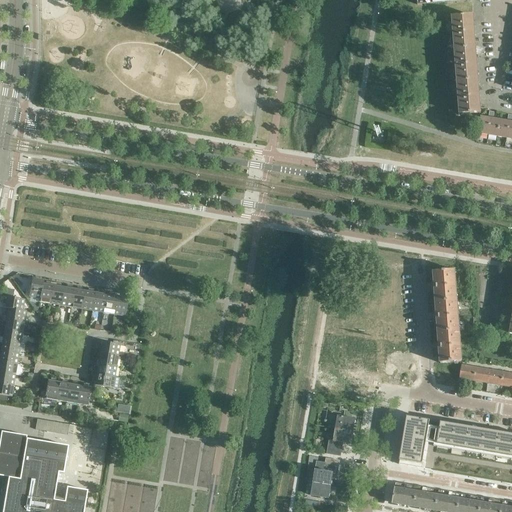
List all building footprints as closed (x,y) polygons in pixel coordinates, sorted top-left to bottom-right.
[(476,48),(474,29),(473,16),(452,17),(455,50),(476,48)] [(478,80),(476,48),(455,50),(457,82),(478,80)] [(481,113),(478,80),(457,82),(460,115),(481,113)] [(488,135),(492,112),(490,112),(489,118),(481,117),(478,133),(488,135)] [(497,137),(500,120),(493,119),(494,113),(492,112),(488,135),(497,137)] [(507,138),(511,115),(509,115),(507,122),(500,120),(497,137),(507,138)] [(342,245),(338,269),(371,274),(355,367),(379,371),(391,297),(392,296),(391,296),(393,285),(394,285),(394,284),(397,285),(402,255),(342,245)] [(457,301),(456,285),(455,270),(433,272),(436,302),(457,301)] [(39,299),(42,284),(43,281),(39,280),(40,277),(35,276),(34,280),(32,279),(28,297),(39,299)] [(50,304),(53,286),(50,286),(51,282),(46,281),(45,285),(42,284),(39,299),(39,302),(50,304)] [(60,306),(63,288),(60,287),(61,284),(56,283),(55,286),(53,286),(50,304),(60,306)] [(71,307),(74,290),(71,289),(72,286),(67,285),(67,288),(63,288),(60,306),(71,307)] [(82,309),(85,292),(81,291),(82,288),(77,287),(76,290),(74,290),(71,307),(82,309)] [(92,311),(95,293),(93,293),(93,290),(88,289),(88,292),(85,292),(82,309),(92,311)] [(103,313),(106,295),(103,295),(103,291),(98,290),(98,294),(95,293),(92,311),(103,313)] [(113,315),(117,297),(114,297),(115,293),(110,292),(109,296),(106,295),(103,313),(113,315)] [(125,317),(128,299),(124,298),(124,295),(120,294),(119,297),(117,297),(113,315),(125,317)] [(22,310),(24,300),(6,297),(6,300),(3,299),(2,304),(5,305),(4,309),(8,309),(8,308),(22,310)] [(459,331),(458,315),(457,301),(436,302),(438,332),(459,331)] [(26,311),(22,310),(8,308),(8,309),(7,312),(4,311),(3,316),(6,317),(6,319),(24,322),(26,311)] [(22,333),(24,322),(6,319),(6,322),(2,321),(1,326),(5,327),(4,330),(22,333)] [(20,344),(22,333),(4,330),(4,333),(0,333),(0,334),(0,337),(3,338),(2,341),(20,344)] [(462,362),(460,346),(459,331),(438,332),(440,363),(462,362)] [(18,354),(20,344),(2,341),(2,343),(0,342),(0,347),(1,348),(1,351),(18,354)] [(118,356),(120,345),(102,342),(101,345),(98,344),(97,349),(101,350),(100,353),(118,356)] [(0,362),(17,365),(18,354),(1,351),(0,355),(0,354),(0,362)] [(116,367),(118,356),(100,353),(100,356),(96,356),(95,361),(99,361),(98,364),(116,367)] [(0,373),(15,376),(17,365),(0,362),(0,373)] [(114,377),(116,367),(98,364),(98,366),(94,366),(94,371),(97,371),(96,374),(114,377)] [(474,381),(476,368),(462,366),(460,378),(474,381)] [(332,367),(328,383),(361,389),(364,374),(332,367)] [(488,383),(490,370),(476,368),(474,381),(488,383)] [(501,385),(503,373),(490,370),(488,383),(501,385)] [(0,384),(13,386),(15,376),(0,373),(0,384)] [(511,387),(511,374),(503,373),(501,385),(511,387)] [(112,389),(114,377),(96,374),(96,378),(93,377),(92,382),(95,383),(95,386),(112,389)] [(55,401),(58,383),(55,382),(56,379),(51,378),(50,381),(47,381),(44,399),(55,401)] [(66,402),(69,385),(66,384),(67,381),(62,380),(62,383),(58,383),(55,401),(66,402)] [(77,404),(80,387),(76,386),(77,383),(72,382),(72,385),(69,385),(66,402),(77,404)] [(0,395),(11,397),(13,386),(0,384),(0,395)] [(88,406),(91,388),(88,388),(88,385),(84,384),(83,387),(80,387),(77,404),(88,406)] [(353,432),(355,419),(338,416),(336,429),(353,432)] [(399,464),(399,465),(404,465),(408,466),(413,467),(413,466),(417,467),(417,468),(424,469),(425,468),(425,462),(423,462),(429,424),(429,423),(430,421),(407,417),(407,419),(406,424),(402,449),(401,456),(400,456),(399,464)] [(436,430),(434,444),(437,445),(511,457),(511,434),(508,434),(508,435),(501,434),(502,433),(493,432),(487,431),(479,429),(479,430),(472,429),(472,428),(464,427),(457,426),(449,424),(449,425),(442,423),(440,423),(440,424),(439,431),(436,430)] [(351,445),(353,432),(336,429),(334,441),(334,442),(343,443),(351,445)] [(1,432),(0,436),(0,476),(8,478),(7,480),(7,481),(7,483),(7,484),(6,487),(6,488),(6,490),(5,491),(6,491),(5,494),(5,495),(5,497),(4,497),(4,498),(4,501),(4,502),(3,505),(3,508),(2,509),(3,509),(2,511),(1,511),(83,511),(86,493),(87,491),(86,491),(83,490),(82,490),(79,490),(78,490),(75,489),(74,489),(71,488),(66,488),(64,499),(54,497),(58,473),(63,474),(64,464),(66,452),(67,448),(67,446),(42,442),(26,439),(26,436),(1,432)] [(342,449),(343,444),(343,443),(334,442),(334,441),(329,440),(328,447),(342,449)] [(341,456),(342,449),(328,447),(327,454),(341,456)] [(339,468),(340,461),(326,459),(325,465),(339,468)] [(337,475),(339,468),(325,465),(324,472),(333,474),(337,475)] [(331,486),(333,474),(324,472),(316,470),(314,483),(331,486)] [(329,499),(331,486),(314,483),(311,496),(329,499)] [(403,506),(407,485),(396,483),(392,503),(400,504),(400,505),(403,506)] [(414,507),(418,487),(407,485),(403,506),(407,506),(414,507)] [(446,511),(450,492),(418,487),(414,507),(421,508),(421,509),(429,510),(429,509),(442,511),(446,511)] [(468,511),(471,496),(450,492),(446,511),(468,511)] [(479,511),(481,498),(471,496),(468,511),(479,511)] [(490,511),(492,500),(481,498),(479,511),(490,511)] [(501,511),(503,501),(492,500),(490,511),(501,511)] [(511,511),(511,502),(503,501),(501,511),(511,511)]
